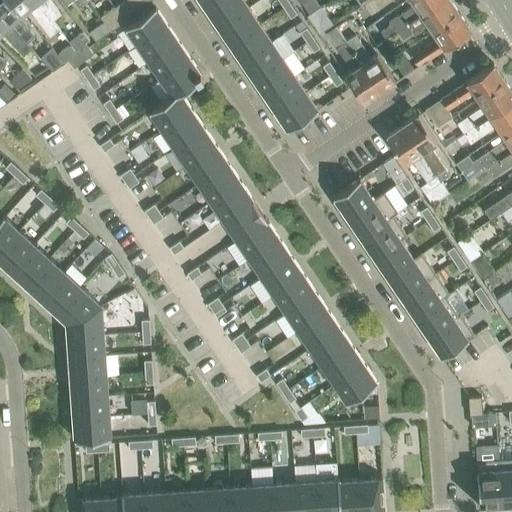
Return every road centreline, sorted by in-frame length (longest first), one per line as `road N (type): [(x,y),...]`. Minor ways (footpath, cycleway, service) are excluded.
road 1 (residential): [(442,511),(432,384),(290,173)]
road 2 (residential): [(511,20),(290,173)]
road 3 (residential): [(290,173),(170,0)]
road 4 (residential): [(0,338),(13,365),(23,511)]
